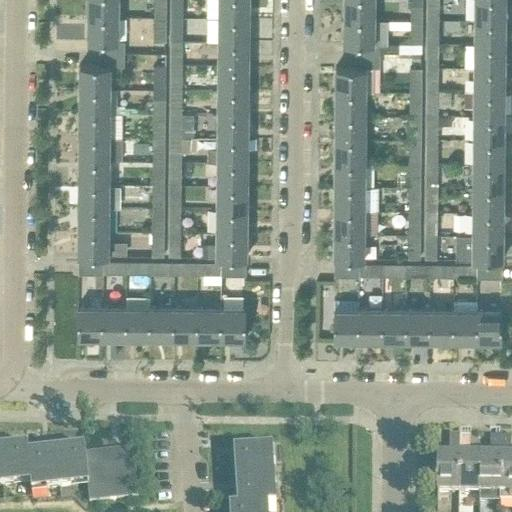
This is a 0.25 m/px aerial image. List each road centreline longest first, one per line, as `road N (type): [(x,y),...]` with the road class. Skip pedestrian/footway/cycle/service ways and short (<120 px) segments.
road 1 (residential): [(300,394),(303,0)]
road 2 (unclassified): [(4,383),(13,357),(17,0)]
road 3 (residential): [(182,394),(4,383)]
